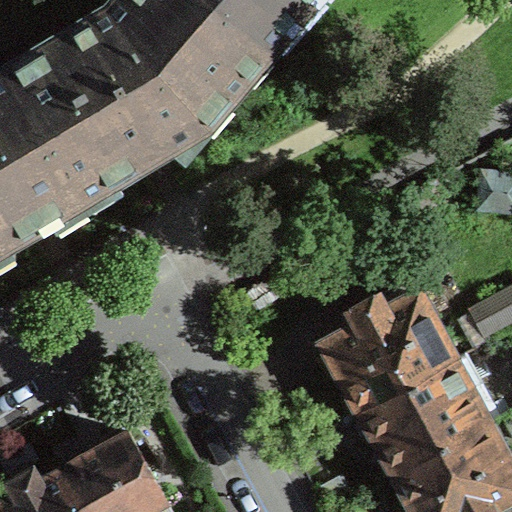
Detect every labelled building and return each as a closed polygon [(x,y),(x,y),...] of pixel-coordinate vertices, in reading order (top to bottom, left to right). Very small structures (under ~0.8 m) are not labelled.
[(187,168),(280,57),(215,0),(113,0),(110,4),(6,67),(87,213),(175,156),(187,168)] [(215,0),(280,57),(327,0),(215,0)] [(0,70),(0,268),(87,213),(6,67),(0,70)] [(361,406),(454,356),(418,290),(396,302),(388,287),(350,307),(356,316),(359,322),(326,340),(361,406)] [(396,469),(488,419),(454,356),(361,406),(370,422),(396,469)] [(511,463),(488,419),(396,469),(418,511),(509,511),(501,498),(511,492),(511,463)] [(60,466),(84,511),(173,511),(128,429),(92,448),(60,466)] [(84,511),(60,466),(40,477),(34,466),(34,465),(32,464),(31,465),(9,477),(8,478),(7,480),(8,481),(14,491),(0,499),(0,498),(0,511),(84,511)]
